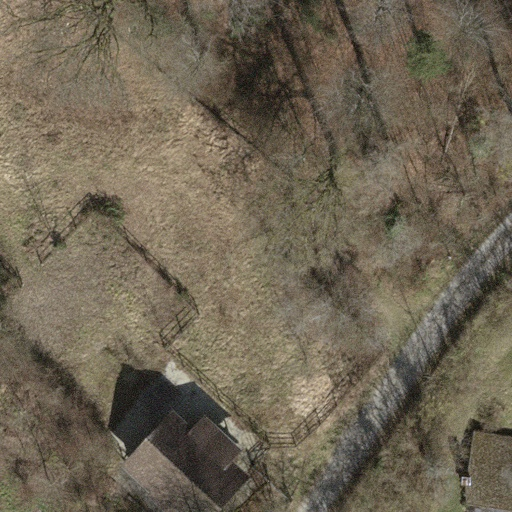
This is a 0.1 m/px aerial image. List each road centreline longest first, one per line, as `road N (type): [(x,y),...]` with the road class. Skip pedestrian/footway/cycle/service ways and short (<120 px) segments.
road 1 (track): [(311,511),(419,334)]
road 2 (track): [(419,334),(511,246)]
